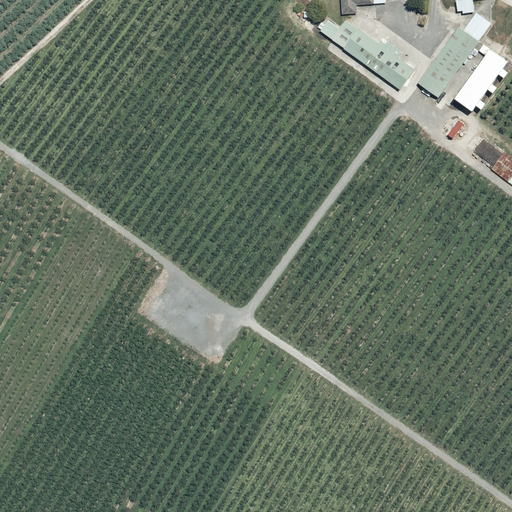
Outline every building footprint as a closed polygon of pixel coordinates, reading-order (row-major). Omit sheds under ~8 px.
[(341,0),(343,14),(358,14),(358,5),(387,4),(387,0),(341,0)] [(457,0),(459,14),(477,12),(475,0),(457,0)] [(407,79),(331,20),(323,31),(399,90),(407,79)] [(480,43),(457,28),(414,92),(429,102),(434,94),(442,99),(480,43)] [(503,49),(495,45),(456,101),(474,113),(478,107),(484,111),(490,103),(485,100),(490,92),(495,95),(501,87),(497,84),(501,77),(505,80),(510,73),(506,70),(511,62),(500,53),(503,49)] [(511,154),(476,129),(463,148),(511,181),(511,154)]
